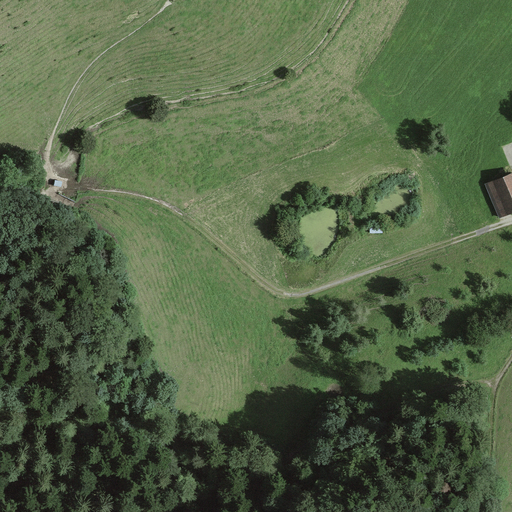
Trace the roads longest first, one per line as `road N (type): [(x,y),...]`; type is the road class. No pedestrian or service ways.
road 1 (track): [(81,190),(163,206),(287,296),(322,292),(511,221)]
road 2 (track): [(495,377),(409,382),(274,465),(249,511)]
road 3 (track): [(488,511),(495,377)]
